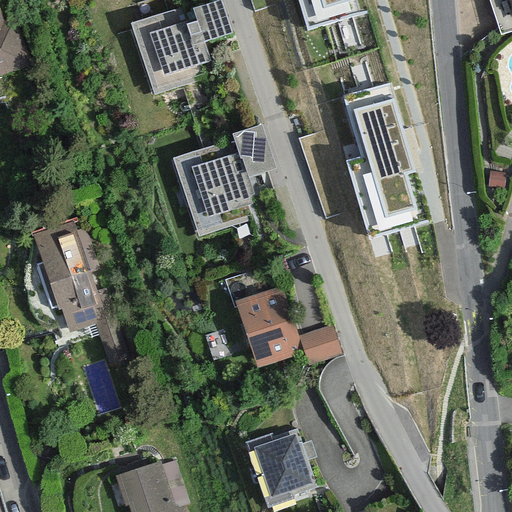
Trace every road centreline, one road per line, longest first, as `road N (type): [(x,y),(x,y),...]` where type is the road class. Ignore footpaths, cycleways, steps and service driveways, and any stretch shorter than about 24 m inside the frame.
road 1 (residential): [(236,0),(359,360),(444,511)]
road 2 (tertiary): [(495,511),(443,0)]
